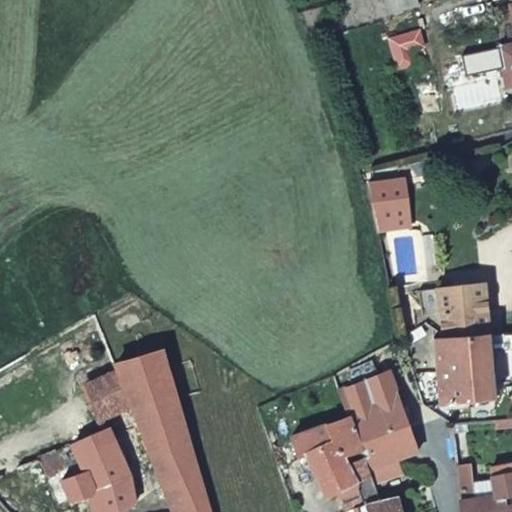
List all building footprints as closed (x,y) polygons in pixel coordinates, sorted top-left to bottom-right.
[(374,202),(380,229),(413,224),(409,195),(374,202)] [(484,285),(468,287),(442,291),(452,337),(490,336),(484,285)] [(497,400),(490,336),(452,337),(441,338),(449,418),(457,418),(456,401),(497,400)] [(217,511),(166,349),(118,364),(122,374),(91,390),(104,426),(134,417),(162,511),(217,511)] [(369,469),(378,493),(431,484),(388,372),(335,384),(343,404),(365,457),(369,469)] [(457,418),(458,429),(499,423),(497,400),(456,401),(457,418)] [(354,474),(369,469),(365,457),(343,404),(294,422),(303,450),(314,446),(327,486),(329,484),(337,481),(354,474)] [(499,432),(502,451),(511,449),(511,440),(510,430),(499,432)] [(111,437),(43,460),(52,478),(84,468),(88,480),(66,488),(74,507),(79,506),(81,511),(131,511),(131,489),(111,437)] [(476,498),(464,501),(464,511),(511,511),(511,473),(498,477),(500,500),(477,501),(476,498)] [(353,503),(364,500),(354,474),(337,481),(347,505),(353,503)] [(411,511),(409,497),(379,498),(364,500),(353,503),(354,511),(411,511)]
